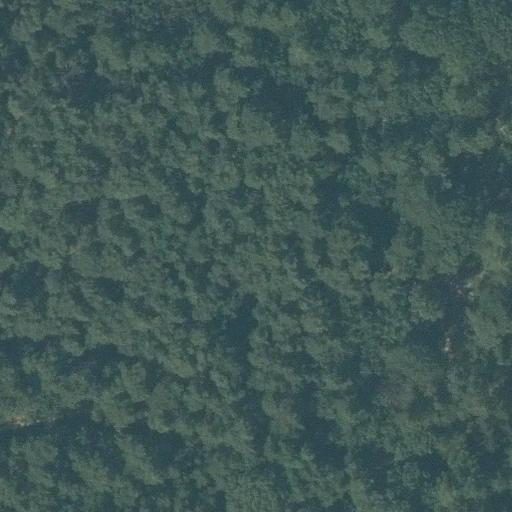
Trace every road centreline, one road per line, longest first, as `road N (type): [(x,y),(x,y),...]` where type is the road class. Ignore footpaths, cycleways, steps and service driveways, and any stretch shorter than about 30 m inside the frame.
road 1 (track): [(511,62),(461,267),(420,511)]
road 2 (unknown): [(0,434),(70,419),(157,421),(191,440),(255,511)]
